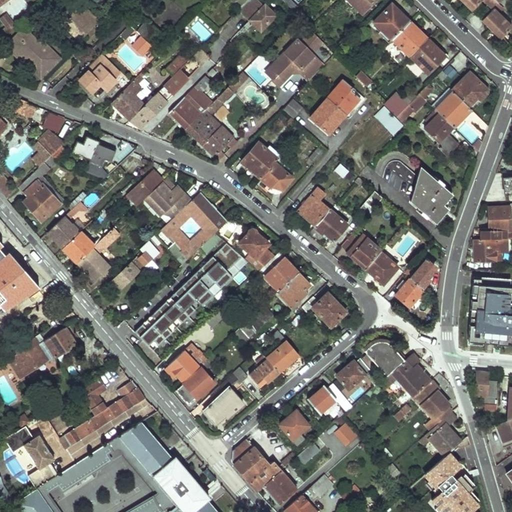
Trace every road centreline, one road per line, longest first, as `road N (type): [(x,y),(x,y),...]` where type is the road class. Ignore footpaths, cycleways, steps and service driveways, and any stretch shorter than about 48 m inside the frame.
road 1 (residential): [(0,80),(213,173),(381,311)]
road 2 (tertiary): [(0,208),(211,455)]
road 3 (residential): [(449,354),(453,264),(511,98)]
road 4 (residential): [(211,455),(381,311)]
road 5 (residential): [(500,511),(449,354)]
